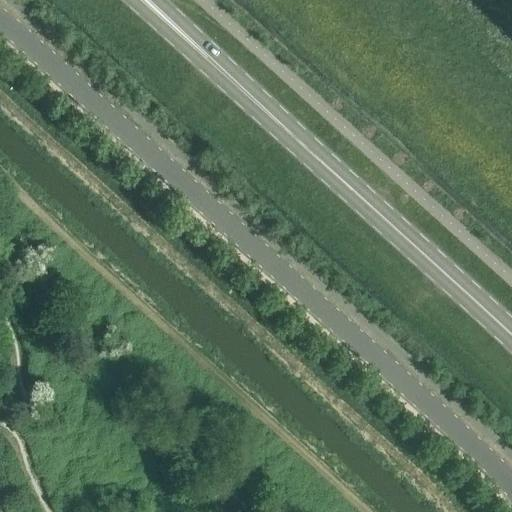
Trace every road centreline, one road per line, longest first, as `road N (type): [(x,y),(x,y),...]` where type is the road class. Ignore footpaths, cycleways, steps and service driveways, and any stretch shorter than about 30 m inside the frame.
road 1 (unclassified): [(511,485),(0,18)]
road 2 (unknown): [(503,511),(453,456),(0,44)]
road 3 (track): [(368,511),(0,169)]
road 4 (primary): [(511,334),(146,0)]
